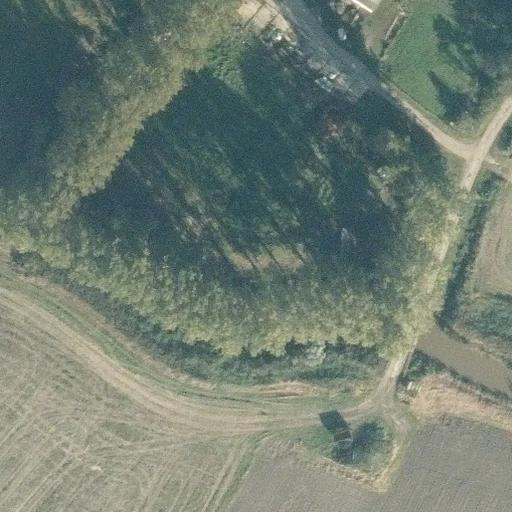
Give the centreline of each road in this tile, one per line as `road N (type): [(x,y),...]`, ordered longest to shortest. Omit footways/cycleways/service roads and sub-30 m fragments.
road 1 (track): [(511,108),(481,147),(387,403)]
road 2 (track): [(475,163),(265,0)]
